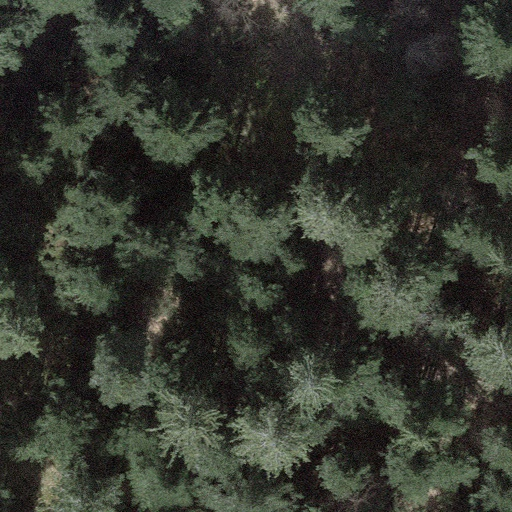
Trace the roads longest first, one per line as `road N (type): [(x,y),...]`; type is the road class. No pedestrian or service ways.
road 1 (track): [(511,390),(409,343),(332,287),(286,221),(245,136),(222,28),(202,0)]
road 2 (track): [(65,0),(32,39),(0,169)]
